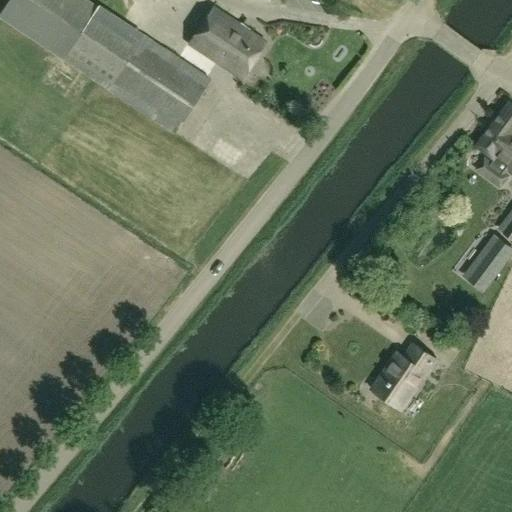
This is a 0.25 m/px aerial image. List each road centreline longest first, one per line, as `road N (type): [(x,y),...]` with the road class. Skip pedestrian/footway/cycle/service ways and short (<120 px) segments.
road 1 (unclassified): [(13,511),(194,299),(412,16)]
road 2 (track): [(135,511),(502,71)]
